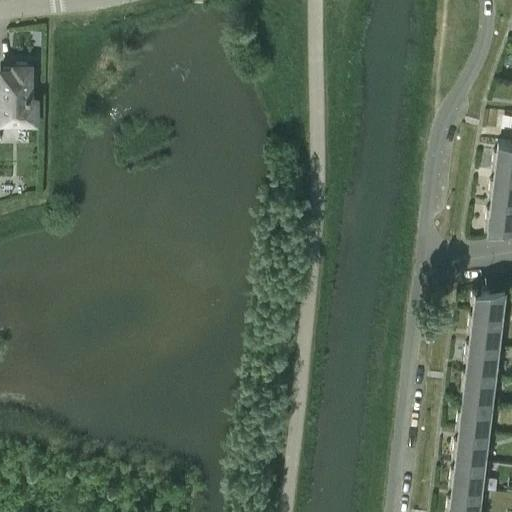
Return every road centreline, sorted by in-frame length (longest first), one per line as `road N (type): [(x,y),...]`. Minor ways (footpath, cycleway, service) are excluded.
road 1 (residential): [(419,267),(432,151),(483,37),(486,0)]
road 2 (residential): [(391,511),(419,267)]
